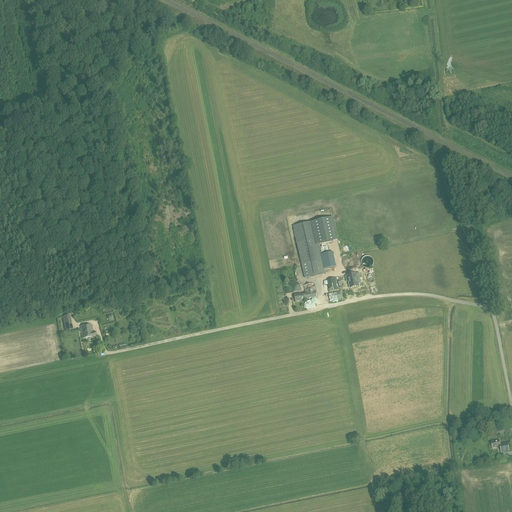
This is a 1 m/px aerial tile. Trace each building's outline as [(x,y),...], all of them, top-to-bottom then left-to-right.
[(333,218),(293,226),(305,278),(325,274),(324,269),(321,255),(319,244),(338,240),(333,218)] [(333,252),(321,255),(324,269),(336,267),(333,252)] [(361,261),(361,262),(361,263),(362,264),(362,266),(363,267),(364,267),(366,268),(367,268),(368,268),(370,268),(371,267),(371,266),(372,265),(373,264),(373,263),(373,261),(373,260),(372,259),(371,258),(371,257),(370,256),(368,256),(367,256),(366,256),(364,257),(363,258),(362,259),(362,260),(361,261)] [(381,278),(387,278),(388,269),(388,266),(379,265),(379,271),(382,271),(381,278)] [(347,276),(345,277),(347,282),(348,281),(350,288),(358,286),(358,284),(357,279),(359,278),(358,274),(356,274),(347,276)] [(327,279),(329,292),(338,290),(335,278),(327,279)] [(315,284),(304,286),(306,294),(307,293),(308,299),(316,297),(316,292),(315,284)] [(346,298),(358,296),(357,287),(325,294),(326,302),(346,297),(346,298)] [(307,293),(306,294),(301,294),(300,293),(299,293),(299,294),(294,295),(295,302),(300,301),(300,300),(308,299),(307,293)] [(81,326),(83,338),(96,336),(95,332),(92,333),(90,324),(81,326)] [(501,452),(509,450),(508,443),(500,444),(499,440),(491,441),(492,448),(500,446),(501,452)]
